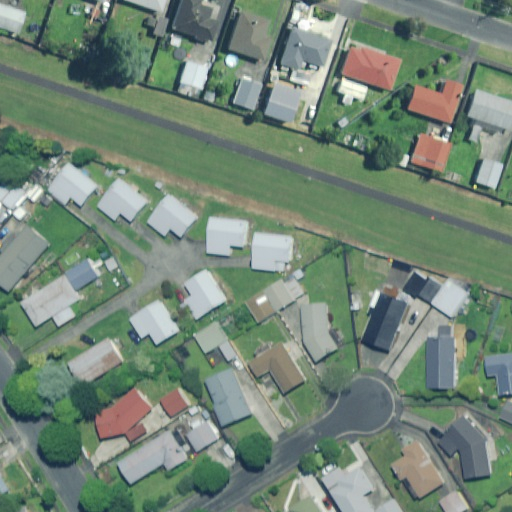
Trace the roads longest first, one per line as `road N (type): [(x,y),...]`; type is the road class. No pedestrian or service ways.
road 1 (residential): [(194,511),(366,403)]
road 2 (residential): [(86,511),(0,372)]
